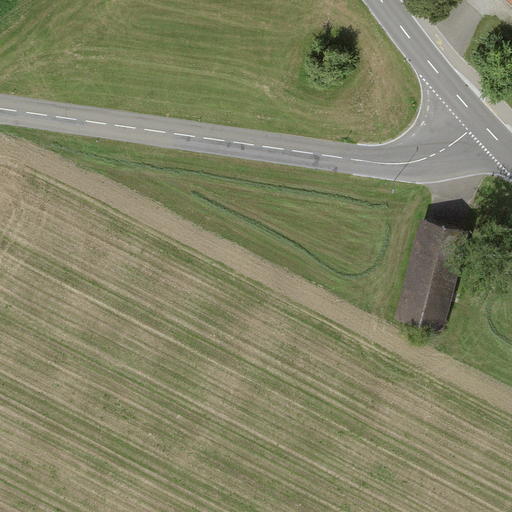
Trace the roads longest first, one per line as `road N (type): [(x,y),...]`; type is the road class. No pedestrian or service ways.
road 1 (tertiary): [(481,123),(451,147),(400,163),(0,110)]
road 2 (tertiary): [(384,0),(481,123)]
